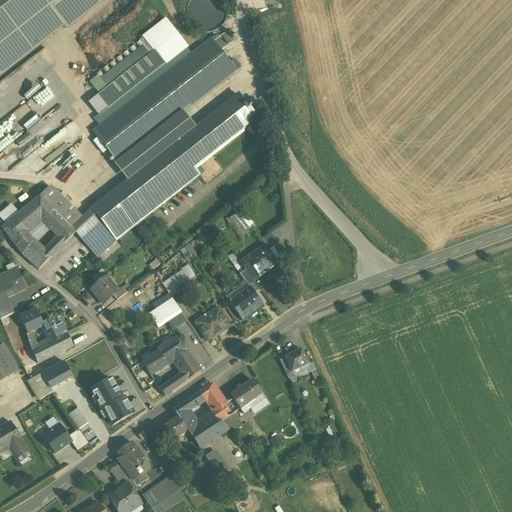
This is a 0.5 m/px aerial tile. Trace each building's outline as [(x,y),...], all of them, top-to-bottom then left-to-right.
[(43,0),(0,0),(0,43),(48,6),(43,0)] [(55,0),(48,6),(63,25),(67,30),(105,0),(55,0)] [(225,21),(227,13),(225,5),(221,0),(191,0),(188,6),(186,13),(188,21),(192,28),(199,32),(207,33),(214,32),(221,27),(225,21)] [(48,6),(0,43),(0,74),(63,25),(48,6)] [(118,8),(97,16),(101,27),(122,20),(118,8)] [(93,119),(99,127),(189,56),(185,50),(187,48),(165,19),(141,38),(142,40),(88,82),(97,94),(87,102),(97,115),(93,119)] [(99,127),(92,132),(118,165),(237,72),(211,39),(189,56),(99,127)] [(0,152),(16,140),(18,139),(57,109),(49,112),(56,107),(60,105),(58,102),(48,105),(45,99),(40,101),(39,96),(27,100),(17,74),(2,86),(4,91),(18,108),(12,113),(9,108),(0,115),(2,121),(0,122),(0,152)] [(237,95),(91,209),(103,225),(102,225),(116,241),(117,241),(199,176),(194,170),(257,121),(237,95)] [(183,115),(118,166),(128,179),(194,128),(183,115)] [(67,125),(23,159),(33,171),(77,138),(67,125)] [(78,219),(49,189),(39,197),(70,228),(79,219),(78,219)] [(34,243),(26,234),(41,222),(58,239),(50,247),(44,253),(50,259),(56,253),(75,234),(76,233),(70,228),(39,197),(13,219),(1,229),(11,243),(21,256),(32,244),(34,243)] [(19,214),(11,205),(0,213),(0,219),(5,225),(19,214)] [(91,209),(78,219),(79,219),(70,228),(76,233),(75,234),(83,243),(102,225),(103,225),(91,209)] [(242,210),(227,221),(240,238),(255,227),(242,210)] [(102,225),(83,243),(97,258),(116,241),(102,225)] [(270,234),(260,241),(264,246),(274,239),(270,234)] [(274,239),(264,246),(268,252),(278,245),(274,239)] [(43,253),(32,244),(21,256),(38,271),(50,259),(44,253),(43,253)] [(264,246),(246,259),(251,268),(259,278),(277,265),(268,252),(264,246)] [(154,269),(159,263),(155,259),(150,266),(154,269)] [(195,278),(188,268),(182,272),(189,282),(195,278)] [(259,278),(251,268),(245,272),(252,282),(259,278)] [(15,270),(0,277),(0,302),(6,299),(25,290),(15,270)] [(182,272),(162,286),(169,296),(189,282),(182,272)] [(252,282),(245,272),(240,276),(245,284),(247,286),(252,282)] [(105,277),(90,290),(103,305),(113,297),(117,293),(117,292),(105,277)] [(259,291),(252,282),(247,286),(249,289),(249,288),(254,295),(259,291)] [(247,286),(245,284),(225,298),(242,322),(263,307),(254,295),(249,288),(249,289),(247,286)] [(122,288),(117,292),(117,293),(113,297),(116,301),(121,298),(127,294),(122,288)] [(6,299),(0,302),(0,318),(1,320),(11,315),(13,314),(6,299)] [(172,300),(154,312),(163,326),(181,314),(172,300)] [(230,328),(218,309),(203,319),(206,324),(198,329),(207,343),(230,328)] [(36,310),(21,317),(28,332),(42,324),(36,310)] [(13,314),(11,315),(13,321),(21,317),(18,312),(13,314)] [(163,326),(154,312),(149,316),(157,329),(163,326)] [(1,320),(0,320),(4,327),(7,325),(6,324),(13,321),(11,315),(1,320)] [(13,321),(6,324),(7,325),(13,339),(28,332),(21,317),(13,321)] [(51,319),(42,324),(45,331),(55,326),(51,319)] [(55,326),(45,331),(50,341),(51,342),(67,334),(62,325),(56,328),(55,326)] [(13,339),(9,340),(15,353),(30,347),(30,346),(26,335),(29,334),(28,332),(13,339)] [(160,338),(164,345),(174,340),(170,333),(160,338)] [(49,343),(31,352),(38,364),(73,347),(67,334),(51,342),(49,343)] [(176,338),(157,351),(158,353),(167,366),(173,363),(174,362),(186,354),(176,338)] [(3,346),(0,347),(0,382),(19,372),(3,346)] [(301,351),(293,354),(293,352),(288,354),(289,356),(285,358),(285,359),(292,373),(308,366),(301,351)] [(158,353),(142,363),(150,377),(167,367),(158,353)] [(174,362),(173,363),(182,376),(183,375),(187,382),(200,373),(186,354),(174,362)] [(292,373),(285,359),(279,362),(288,380),(289,380),(294,377),(292,373)] [(63,363),(41,375),(50,390),(72,378),(70,375),(63,363)] [(142,363),(130,370),(138,383),(145,393),(151,390),(148,385),(145,380),(150,377),(142,363)] [(308,366),(292,373),(294,377),(295,379),(311,372),(314,371),(316,370),(313,363),(308,366)] [(41,375),(29,382),(40,401),(52,393),(50,390),(41,375)] [(182,376),(167,386),(172,392),(187,382),(183,375),(182,376)] [(150,377),(145,380),(148,385),(154,382),(150,377)] [(107,418),(112,426),(133,415),(124,399),(122,400),(111,380),(90,392),(102,413),(106,411),(108,415),(107,418)] [(252,381),(241,389),(239,385),(235,388),(237,392),(236,392),(246,406),(247,406),(253,401),(262,395),(252,381)] [(233,415),(225,403),(212,385),(198,394),(204,403),(211,412),(210,413),(212,416),(218,425),(221,423),(233,415)] [(167,386),(160,391),(162,394),(164,398),(172,392),(167,386)] [(158,388),(148,395),(152,401),(162,394),(160,391),(158,388)] [(246,406),(236,392),(230,397),(231,399),(239,410),(242,415),(250,410),(247,406),(246,406)] [(198,394),(174,411),(178,418),(185,428),(192,423),(188,416),(191,414),(190,412),(204,403),(198,394)] [(239,410),(231,399),(225,403),(233,415),(239,410)] [(253,401),(247,406),(250,410),(257,405),(253,401)] [(69,416),(72,420),(81,415),(77,410),(69,416)] [(72,420),(75,425),(84,419),(81,415),(72,420)] [(233,415),(221,423),(229,431),(231,434),(241,427),(233,415)] [(212,416),(195,428),(192,423),(185,428),(187,431),(200,450),(229,431),(221,423),(218,425),(212,416)] [(178,418),(163,429),(172,442),(187,431),(185,428),(178,418)] [(75,425),(78,430),(87,424),(84,419),(75,425)] [(11,423),(0,429),(0,454),(10,448),(14,454),(13,455),(16,460),(28,453),(11,423)] [(55,455),(71,443),(67,438),(59,426),(42,437),(55,455)] [(78,430),(67,438),(71,443),(77,453),(89,445),(78,430)] [(143,433),(138,437),(142,441),(147,438),(143,433)] [(271,440),(274,446),(281,443),(278,436),(271,440)] [(345,440),(340,442),(346,455),(351,453),(345,440)] [(132,443),(131,444),(117,454),(121,458),(117,461),(120,465),(124,470),(125,471),(131,467),(136,463),(143,458),(132,443)] [(227,472),(213,452),(205,457),(218,477),(227,472)] [(136,463),(131,467),(134,471),(140,467),(136,463)] [(120,465),(110,471),(117,483),(123,479),(127,485),(133,494),(138,490),(136,487),(132,482),(125,471),(124,470),(120,465)] [(131,467),(125,471),(128,476),(134,472),(134,471),(131,467)] [(134,471),(134,472),(138,478),(144,474),(140,467),(134,471)] [(134,472),(128,476),(132,482),(138,478),(134,472)] [(136,487),(148,479),(144,474),(138,478),(132,482),(136,487)] [(165,511),(185,499),(170,477),(143,496),(153,511),(165,511)] [(246,498),(234,477),(225,482),(238,503),(246,498)] [(127,485),(108,498),(117,511),(129,511),(140,505),(133,494),(127,485)]
